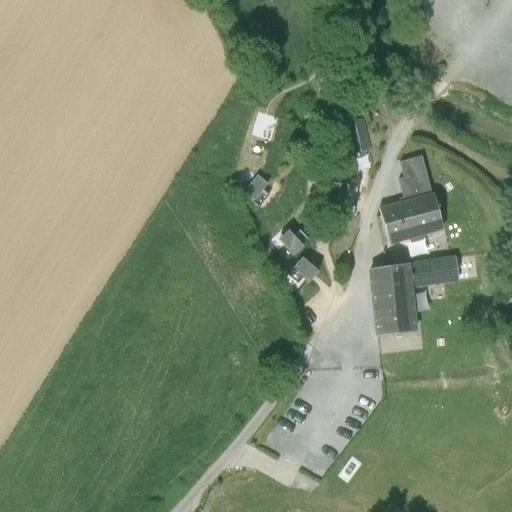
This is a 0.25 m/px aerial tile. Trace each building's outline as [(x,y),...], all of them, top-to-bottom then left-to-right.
[(344,124),(351,155),(370,151),(363,120),(344,124)] [(407,201),(434,193),(425,160),(406,165),(409,177),(401,179),(407,201)] [(255,178),(241,193),(257,208),(266,198),(259,192),(264,186),(255,178)] [(347,187),(326,183),(322,204),(336,207),(337,200),(344,202),(347,187)] [(381,207),(391,245),(444,231),(434,193),(407,201),(381,207)] [(287,232),(278,242),(292,256),(307,240),(299,232),(293,238),(287,232)] [(456,257),(368,268),(372,298),(377,335),(416,330),(411,288),(459,282),(456,257)] [(301,259),(288,275),(297,284),(302,278),(308,283),(317,272),(301,259)]
